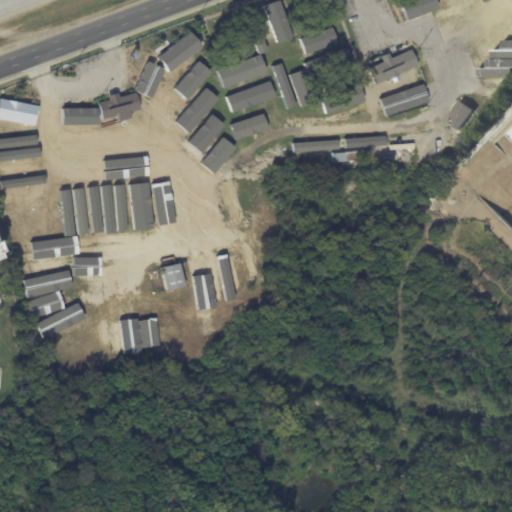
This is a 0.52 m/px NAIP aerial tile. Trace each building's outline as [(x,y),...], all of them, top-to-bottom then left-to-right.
[(431,10),(403,20),(397,4),(408,0),(444,0),(446,4),(431,10)] [(431,24),(467,11),(464,3),(428,16),(431,24)] [(286,23),(293,41),(276,47),(264,14),(281,8),(286,23)] [(254,44),(246,20),(260,15),(271,48),(257,53),(254,44)] [(294,41),(338,25),(343,41),(300,56),(294,41)] [(200,48),(171,71),(154,50),(161,45),(161,44),(169,37),(174,45),(188,34),(200,48)] [(304,57),(336,45),(342,60),(310,73),(304,57)] [(410,50),(418,65),(398,75),(388,80),(388,79),(375,86),(367,70),(383,62),(380,57),(388,54),(391,59),(410,50)] [(266,73),(221,90),(215,72),(259,55),(266,73)] [(272,96),(287,92),(278,59),(262,64),(272,96)] [(159,68),(144,61),(131,91),(147,97),(159,68)] [(195,110),(182,68),(198,63),(211,105),(195,110)] [(226,102),(212,67),(204,70),(218,105),(226,102)] [(421,105),(429,102),(415,67),(407,71),(421,105)] [(310,86),(317,103),(303,108),(291,76),(305,71),(310,86)] [(453,82),(488,101),(492,94),(458,75),(453,82)] [(255,81),(279,119),(272,124),(248,86),(255,81)] [(367,102),(328,117),(322,99),(360,84),(367,102)] [(242,89),(268,124),(262,128),(236,93),(242,89)] [(414,107),(409,90),(376,100),(381,117),(414,107)] [(138,109),(128,112),(129,117),(116,121),(115,115),(101,119),(96,102),(107,100),(106,95),(116,93),(117,97),(134,92),(138,109)] [(0,93),(23,102),(41,109),(30,136),(0,123),(0,93)] [(231,95),(256,130),(249,136),(224,100),(231,95)] [(161,103),(167,137),(183,134),(177,100),(161,103)] [(462,130),(449,120),(464,100),(477,110),(462,130)] [(367,110),(364,101),(324,116),(327,124),(367,110)] [(178,104),(189,145),(198,142),(187,102),(178,104)] [(163,138),(155,105),(139,108),(147,142),(163,138)] [(61,109),(95,109),(95,126),(61,126),(61,109)] [(208,151),(196,116),(214,110),(226,145),(208,151)] [(0,137),(36,135),(37,145),(0,148),(0,137)] [(380,145),(342,148),(341,140),(379,137),(380,145)] [(296,143),(330,141),(331,156),(297,159),(296,143)] [(0,153),(36,148),(37,158),(0,162),(0,153)] [(367,151),(368,160),(332,163),(331,154),(341,153),(340,152),(367,150),(367,151)] [(218,184),(211,162),(225,157),(236,190),(222,194),(218,184)] [(0,165),(38,161),(40,170),(0,176),(0,165)] [(89,177),(118,172),(121,188),(92,194),(89,177)] [(1,181),(40,174),(42,182),(2,189),(1,181)] [(173,210),(169,179),(151,180),(154,212),(173,210)] [(111,185),(112,231),(121,230),(120,185),(111,185)] [(24,221),(43,186),(50,190),(32,225),(24,221)] [(109,232),(108,186),(99,186),(100,232),(109,232)] [(197,219),(190,188),(173,192),(180,223),(197,219)] [(40,235),(54,189),(64,192),(50,238),(40,235)] [(83,236),(79,190),(89,190),(92,235),(83,236)] [(161,239),(128,246),(125,229),(141,226),(135,193),(149,190),(156,223),(158,223),(161,239)] [(67,239),(64,191),(75,191),(77,239),(67,239)] [(84,191),(88,234),(98,233),(94,191),(84,191)] [(175,236),(166,238),(157,193),(166,191),(175,236)] [(73,235),(81,235),(80,192),(72,192),(73,235)] [(220,196),(253,218),(248,225),(216,203),(220,196)] [(105,234),(97,235),(94,206),(103,205),(105,234)] [(217,210),(257,236),(251,244),(212,218),(217,210)] [(213,222),(245,244),(241,251),(209,229),(213,222)] [(66,237),(68,259),(70,258),(72,277),(114,273),(111,233),(66,237)] [(214,237),(245,259),(240,267),(208,244),(214,237)] [(59,249),(59,239),(14,241),(14,251),(59,249)] [(204,245),(234,270),(228,277),(198,253),(204,245)] [(37,251),(76,246),(79,265),(40,270),(37,251)] [(190,294),(181,261),(197,257),(206,289),(190,294)] [(164,292),(159,268),(177,264),(182,288),(164,292)] [(130,273),(129,278),(90,276),(90,268),(130,270),(130,273)] [(59,306),(53,298),(83,278),(89,286),(59,306)] [(59,310),(88,288),(93,295),(64,317),(59,310)] [(75,298),(77,316),(122,310),(120,292),(75,298)] [(189,322),(188,293),(153,294),(154,323),(189,322)] [(70,332),(94,295),(103,301),(79,338),(70,332)] [(93,346),(105,301),(114,304),(103,349),(93,346)] [(135,339),(125,341),(116,304),(126,301),(135,339)] [(80,363),(89,363),(88,322),(79,323),(80,363)] [(153,328),(154,338),(196,336),(196,326),(153,328)]
